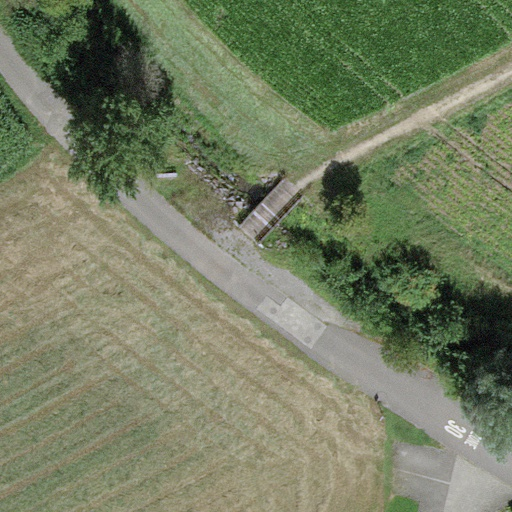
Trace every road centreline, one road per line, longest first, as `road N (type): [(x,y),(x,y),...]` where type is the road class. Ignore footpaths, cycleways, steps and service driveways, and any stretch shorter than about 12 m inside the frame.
road 1 (track): [(225,262),(295,183),(511,67)]
road 2 (residential): [(511,445),(410,388),(225,262)]
road 3 (track): [(225,262),(76,135),(0,42)]
